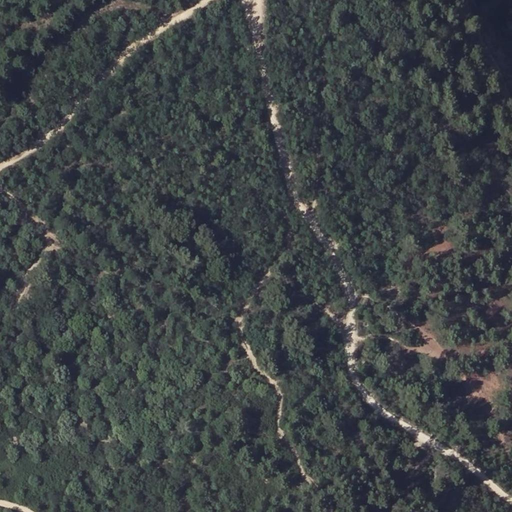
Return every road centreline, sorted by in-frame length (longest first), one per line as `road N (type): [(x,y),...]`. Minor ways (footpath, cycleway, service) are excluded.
road 1 (track): [(511,504),(363,390),(347,355),(349,286),(292,190),(271,116),(254,34),(256,0)]
road 2 (track): [(200,0),(110,71),(61,129),(0,163)]
